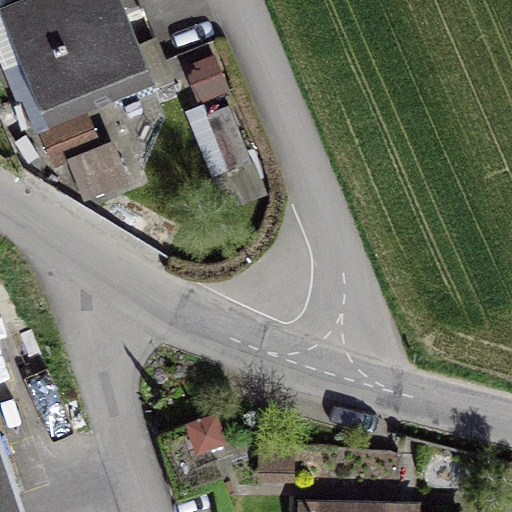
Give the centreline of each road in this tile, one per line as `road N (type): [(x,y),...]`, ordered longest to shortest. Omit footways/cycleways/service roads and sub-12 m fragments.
road 1 (residential): [(233,0),(305,174),(322,241),(325,303),(310,372)]
road 2 (residential): [(0,214),(118,291),(310,372)]
road 3 (residential): [(310,372),(511,430)]
